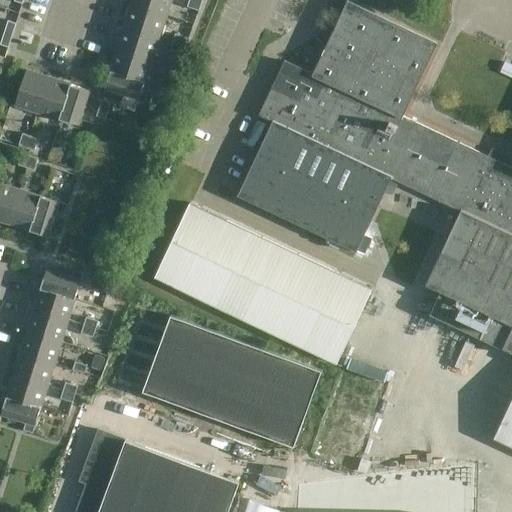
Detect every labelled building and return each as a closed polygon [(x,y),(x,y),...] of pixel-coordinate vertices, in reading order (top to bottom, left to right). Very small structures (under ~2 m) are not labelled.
[(132,0),(132,2),(166,13),(170,0),(132,0)] [(197,0),(188,0),(187,5),(198,9),(201,1),(197,0)] [(259,151),(238,194),(297,222),(307,226),(327,236),(355,249),(366,227),(390,177),(460,210),(441,250),(426,283),(428,284),(436,288),(440,290),(429,313),(511,352),(511,167),(407,118),(402,115),(436,43),(348,1),(334,30),(333,32),(331,37),(328,43),(313,75),(284,61),(264,102),(263,106),(259,113),(258,116),(244,144),(259,151)] [(159,35),(166,13),(132,2),(125,24),(159,35)] [(4,32),(12,34),(16,23),(8,20),(4,32)] [(159,35),(125,24),(118,45),(153,56),(159,35)] [(12,34),(4,32),(0,43),(8,47),(12,34)] [(187,37),(175,33),(173,41),(184,44),(187,37)] [(173,41),(170,48),(182,52),(184,44),(173,41)] [(153,56),(118,45),(112,66),(146,77),(153,56)] [(146,77),(112,66),(105,88),(139,99),(146,77)] [(36,111),(47,77),(26,70),(15,104),(36,111)] [(67,83),(47,77),(36,111),(57,117),(67,83)] [(160,85),(172,88),(175,80),(162,77),(160,85)] [(88,90),(67,83),(57,117),(77,124),(88,90)] [(101,99),(98,107),(107,110),(110,102),(101,99)] [(104,118),(107,110),(98,107),(96,115),(104,118)] [(17,146),(25,148),(29,136),(21,134),(17,146)] [(29,136),(25,148),(33,151),(37,139),(29,136)] [(17,165),(25,167),(29,156),(21,153),(17,165)] [(29,156),(25,167),(33,170),(37,158),(29,156)] [(0,220),(7,223),(17,188),(0,182),(0,220)] [(27,229),(38,195),(17,188),(7,223),(27,229)] [(38,195),(27,229),(48,236),(56,211),(64,213),(67,204),(38,195)] [(155,275),(336,361),(372,286),(190,201),(155,275)] [(90,282),(92,275),(73,269),(71,277),(46,270),(39,290),(74,301),(81,279),(90,282)] [(39,290),(33,311),(67,322),(74,301),(39,290)] [(33,311),(27,331),(61,342),(67,322),(33,311)] [(171,315),(143,391),(201,412),(202,411),(217,416),(216,417),(277,439),(277,438),(292,444),(292,445),(294,446),(322,370),(171,315)] [(86,316),(83,324),(95,328),(97,320),(86,316)] [(83,324),(81,331),(92,335),(95,328),(83,324)] [(27,331),(20,352),(54,363),(61,342),(27,331)] [(54,363),(20,352),(14,373),(48,383),(54,363)] [(105,357),(95,354),(91,366),(101,370),(105,357)] [(352,354),(322,449),(362,462),(392,366),(352,354)] [(87,364),(75,360),(72,367),(84,372),(87,364)] [(48,383),(14,373),(7,393),(41,404),(48,383)] [(66,382),(63,389),(75,393),(77,385),(66,382)] [(63,389),(61,397),(72,400),(75,393),(63,389)] [(41,404),(7,393),(1,414),(25,422),(23,430),(32,433),(41,404)] [(511,397),(494,436),(511,444),(511,397)] [(226,511),(239,480),(99,429),(80,479),(87,481),(75,511),(226,511)] [(255,496),(248,511),(288,511),(290,509),(255,496)]
